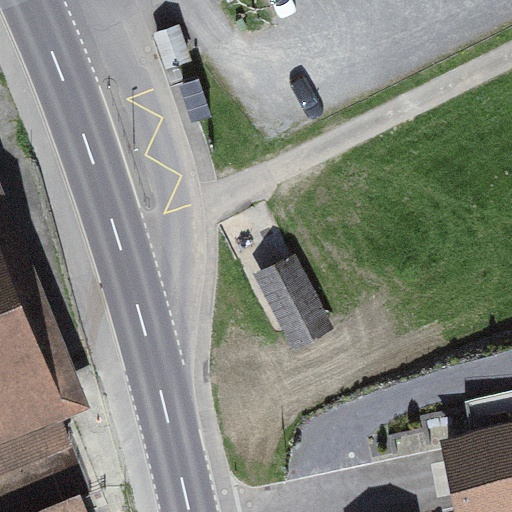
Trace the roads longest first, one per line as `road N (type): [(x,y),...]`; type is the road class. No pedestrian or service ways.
road 1 (secondary): [(190,511),(118,240),(30,0)]
road 2 (track): [(118,240),(511,55)]
